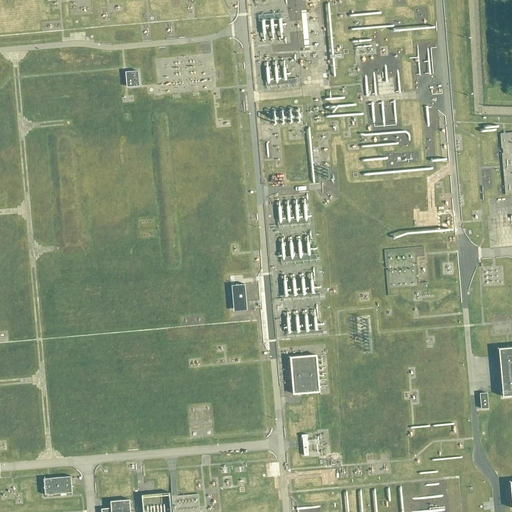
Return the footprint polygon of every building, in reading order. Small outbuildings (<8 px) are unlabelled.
[(378,43),(359,45),(360,55),(379,53),(378,43)] [(140,86),(139,70),(125,72),(127,87),(140,86)] [(336,194),(330,196),(335,206),(341,204),(336,194)] [(283,222),(295,223),(296,207),(283,206),(283,222)] [(285,264),(317,261),(314,233),(283,236),(285,264)] [(393,288),(420,286),(418,254),(392,256),(393,288)] [(247,308),(245,289),(235,290),(237,309),(247,308)] [(511,347),(499,348),(503,397),(511,396),(511,347)] [(317,354),(290,357),(293,395),(321,392),(317,354)] [(482,411),(490,410),(488,395),(480,395),(482,411)] [(71,476),(43,478),(45,495),(72,492),(71,476)] [(130,511),(130,499),(110,501),(111,508),(101,509),(101,511),(130,511)] [(178,511),(203,511),(203,500),(178,501),(178,511)]
